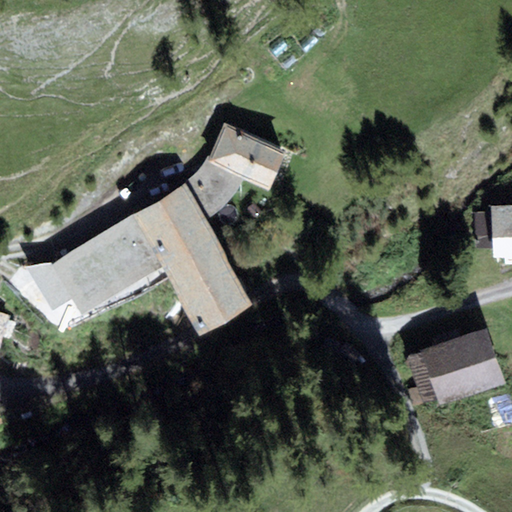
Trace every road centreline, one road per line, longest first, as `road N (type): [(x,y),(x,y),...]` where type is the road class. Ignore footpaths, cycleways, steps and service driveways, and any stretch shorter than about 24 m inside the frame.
road 1 (track): [(375,325),(348,316),(316,283),(287,283),(156,354),(95,376),(0,384)]
road 2 (track): [(423,492),(424,463),(375,325)]
road 3 (track): [(0,259),(58,241),(140,177)]
